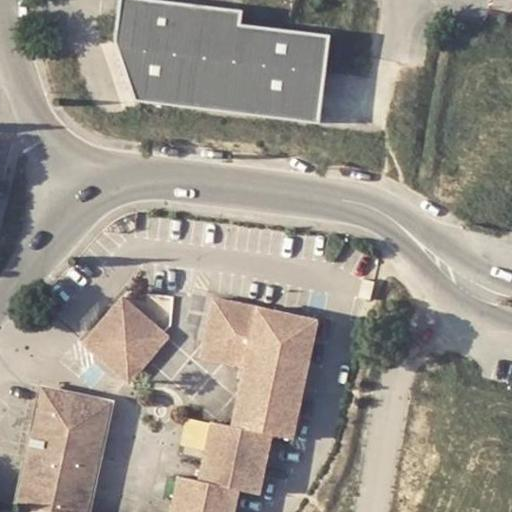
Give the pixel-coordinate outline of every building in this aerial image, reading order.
[(236,8),(172,0),(112,0),(107,39),(128,97),(312,119),(324,33),(235,22),(236,8)] [(362,278),(359,296),(369,299),(373,280),(362,278)] [(170,468),(160,511),(111,511),(108,511),(107,511),(92,511),(71,506),(41,501),(39,511),(222,511),(230,482),(250,486),(264,427),(284,431),(311,313),(210,290),(196,350),(238,360),(225,418),(204,413),(191,472),(170,468)] [(123,293),(84,339),(93,346),(131,379),(170,332),(123,293)] [(97,396),(34,381),(6,495),(21,497),(41,501),(71,506),(97,396)] [(39,511),(41,501),(21,497),(18,511),(39,511)]
